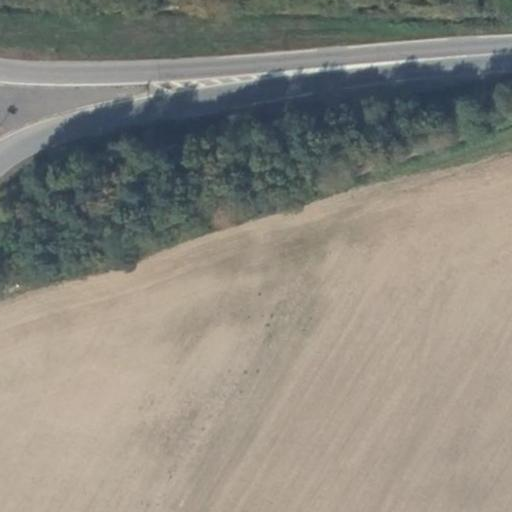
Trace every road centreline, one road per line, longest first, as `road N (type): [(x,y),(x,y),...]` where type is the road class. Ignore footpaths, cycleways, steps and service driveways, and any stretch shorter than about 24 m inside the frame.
road 1 (secondary): [(0,159),(100,119),(374,64)]
road 2 (secondary): [(374,64),(0,70)]
road 3 (secondary): [(511,53),(374,64)]
